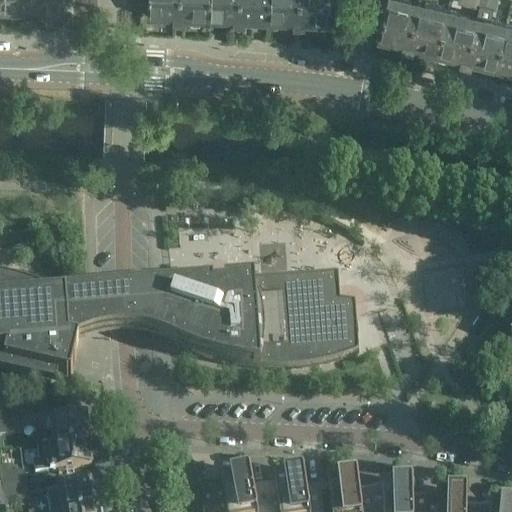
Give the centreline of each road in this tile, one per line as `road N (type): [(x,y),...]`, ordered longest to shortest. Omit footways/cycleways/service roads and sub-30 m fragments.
road 1 (tertiary): [(511,119),(306,83),(125,71)]
road 2 (residential): [(133,426),(356,431),(511,458)]
road 3 (residential): [(125,71),(121,188),(133,426)]
road 4 (tertiary): [(125,71),(0,67)]
